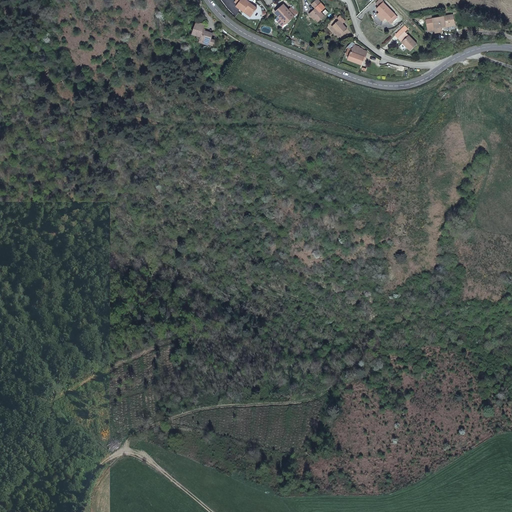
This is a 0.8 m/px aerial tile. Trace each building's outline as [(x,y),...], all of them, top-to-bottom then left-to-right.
[(242,9),(250,14),(255,7),(245,0),(238,0),(236,3),(234,6),(241,10),(242,9)] [(317,0),(316,0),(311,4),(315,8),(310,13),(318,22),(324,16),(316,8),(321,3),(317,0)] [(380,12),(385,18),(391,23),(397,17),(383,3),(384,2),(382,0),(379,0),(376,4),(379,7),(377,9),(380,12)] [(280,2),(272,10),(285,24),(294,16),(280,2)] [(382,20),(385,18),(380,12),(377,15),(382,20)] [(441,31),(441,28),(440,26),(450,25),(449,22),(454,22),(452,15),(426,20),(428,31),(435,29),(436,32),(441,31)] [(339,20),(333,26),(341,35),(347,29),(342,24),(345,22),(340,16),(337,18),(339,20)] [(213,33),(205,31),(203,30),(204,28),(205,25),(197,22),(193,34),(197,35),(201,36),(200,38),(200,39),(204,41),(203,43),(208,44),(213,46),(214,40),(211,39),(213,33)] [(405,32),(399,39),(411,51),(417,44),(405,32)] [(353,41),(347,45),(348,48),(346,54),(350,55),(348,59),(361,64),(363,59),(364,60),(367,52),(365,51),(362,49),(363,49),(359,48),(360,47),(354,45),(355,44),(353,41)]
